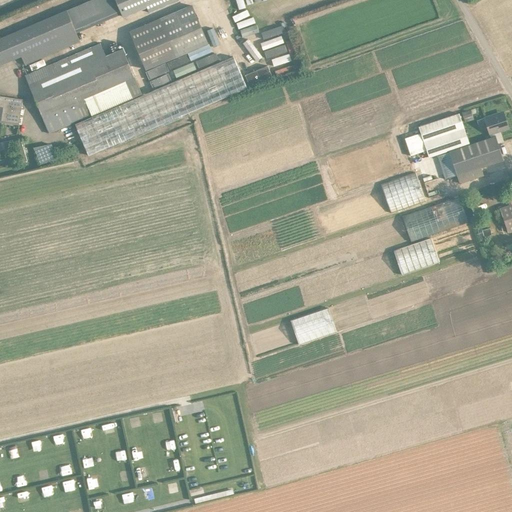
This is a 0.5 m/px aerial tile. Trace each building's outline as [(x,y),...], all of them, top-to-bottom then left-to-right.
[(175,0),(115,0),(122,16),(145,7),(148,12),(175,0)] [(127,30),(144,69),(206,43),(190,4),(127,30)] [(0,37),(0,63),(20,55),(24,64),(78,41),(65,10),(0,37)] [(89,46),(23,75),(48,133),(89,115),(140,94),(120,48),(104,55),(94,59),(89,46)] [(232,55),(74,123),(87,154),(103,147),(104,150),(188,114),(187,112),(246,87),(232,55)] [(266,65),(243,74),(248,85),(271,76),(266,65)] [(0,121),(17,124),(20,98),(0,95),(0,121)] [(461,112),(463,118),(471,115),(469,109),(461,112)] [(483,117),(488,134),(507,127),(501,111),(483,117)] [(419,132),(403,137),(409,155),(425,149),(427,157),(436,154),(444,179),(455,175),(458,183),(481,175),(479,167),(502,159),(496,142),(494,135),(489,136),(468,144),(458,113),(417,126),(418,128),(419,132)] [(19,141),(14,143),(20,162),(25,160),(19,141)] [(50,144),(32,148),(39,164),(56,159),(50,144)] [(499,207),(503,220),(507,232),(511,230),(511,208),(510,203),(499,207)] [(488,227),(480,229),(482,236),(490,234),(488,227)]
